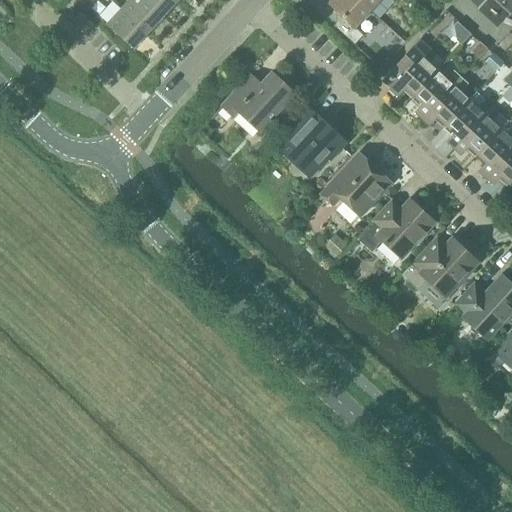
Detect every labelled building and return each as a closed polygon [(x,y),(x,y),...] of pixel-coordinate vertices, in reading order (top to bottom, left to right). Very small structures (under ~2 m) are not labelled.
[(144,0),(130,0),(122,9),(148,33),(163,17),(144,0)] [(176,0),(144,0),(163,17),(177,1),(176,0)] [(325,0),(324,1),(341,17),(333,26),(348,40),(354,46),(363,36),(354,28),(370,11),(358,0),(325,0)] [(358,0),(370,11),(379,0),(358,0)] [(122,9),(107,25),(133,49),(148,33),(122,9)] [(457,23),(454,27),(456,41),(460,45),(469,34),(457,23)] [(402,76),(390,90),(398,97),(406,89),(414,96),(437,71),(428,63),(436,55),(419,40),(393,68),(402,76)] [(479,42),(471,51),(479,59),(487,49),(479,42)] [(493,54),(486,62),(495,71),(502,63),(493,54)] [(437,71),(414,96),(422,104),(414,113),(422,120),(460,78),(453,72),(446,79),(437,71)] [(250,75),(220,106),(231,117),(236,112),(258,132),(294,94),(271,73),(260,85),(250,75)] [(460,78),(422,120),(429,127),(437,118),(446,126),(469,100),(460,92),(467,85),(460,78)] [(469,100),(446,126),(454,133),(446,142),(453,149),(492,107),(485,101),(476,93),(469,100)] [(492,107),(453,149),(461,156),(469,147),(477,155),(500,130),(508,122),(499,114),(492,107)] [(312,111),(277,149),(306,176),(325,156),(329,160),(346,142),(312,111)] [(500,130),(477,155),(486,162),(478,171),(485,178),(511,148),(511,134),(509,138),(500,130)] [(511,148),(485,178),(492,185),(501,176),(509,185),(511,183),(511,181),(511,148)] [(348,165),(320,195),(331,205),(338,198),(348,207),(359,217),(390,183),(358,154),(348,165)] [(391,200),(356,239),(372,253),(382,241),(401,258),(433,223),(410,201),(402,210),(391,200)] [(412,264),(401,275),(417,291),(427,280),(444,296),(476,262),(452,240),(447,246),(437,237),(412,264)] [(340,240),(329,252),(335,257),(346,245),(340,240)] [(474,282),(453,305),(465,316),(464,317),(487,339),(511,312),(511,287),(501,277),(486,293),(474,282)] [(511,332),(488,359),(497,368),(504,360),(511,367),(511,332)]
